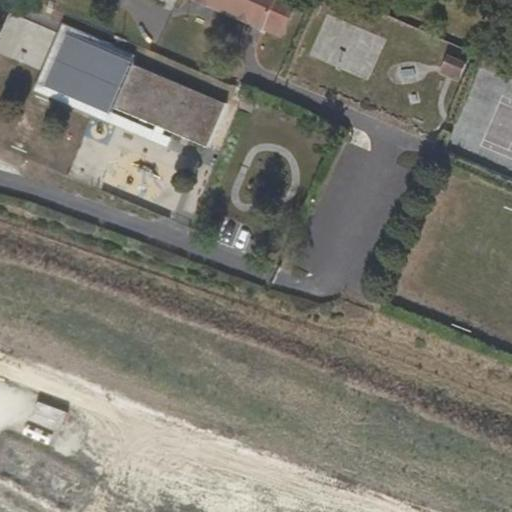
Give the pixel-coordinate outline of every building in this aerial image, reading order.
[(279,0),(194,0),(266,31),(279,0)] [(283,38),(301,0),(300,0),(279,0),(266,31),(283,38)] [(122,58),(25,14),(15,10),(0,41),(0,69),(98,113),(122,58)] [(463,63),(448,56),(441,72),(456,79),(463,63)] [(230,104),(129,59),(118,82),(128,87),(119,107),(210,148),(230,104)]
